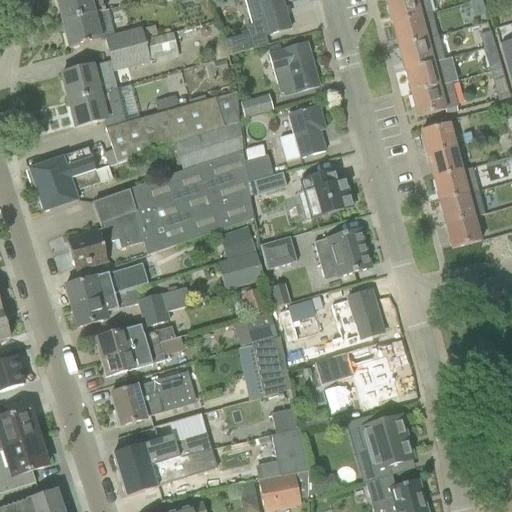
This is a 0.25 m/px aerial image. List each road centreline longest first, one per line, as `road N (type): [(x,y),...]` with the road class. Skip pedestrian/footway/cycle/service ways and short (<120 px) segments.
road 1 (residential): [(98,511),(0,196)]
road 2 (residential): [(409,299),(332,0)]
road 3 (residential): [(468,511),(409,299)]
